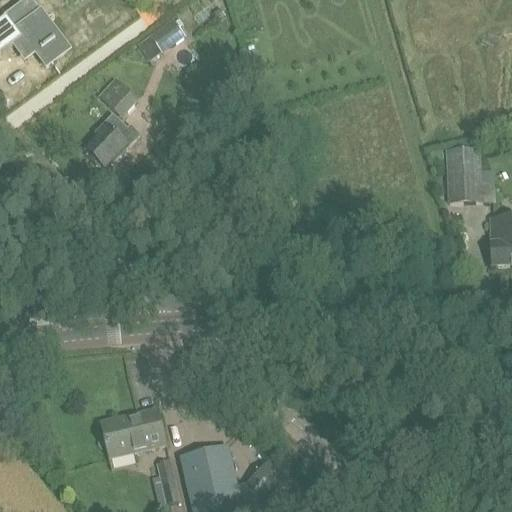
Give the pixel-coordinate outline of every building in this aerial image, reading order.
[(39,21),(25,2),(2,19),(5,22),(0,25),(0,59),(11,51),(22,66),(30,59),(38,70),(55,57),(33,26),(39,21)] [(226,19),(221,11),(214,16),(219,23),(226,19)] [(150,39),(163,57),(185,41),(173,23),(150,39)] [(116,44),(71,25),(64,42),(82,49),(75,64),(102,76),(116,44)] [(166,55),(179,74),(189,67),(185,61),(198,51),(190,39),(166,55)] [(98,100),(122,122),(139,103),(115,81),(98,100)] [(85,153),(105,173),(139,138),(131,130),(128,133),(117,121),(109,130),(105,127),(96,136),(99,139),(85,153)] [(446,154),(449,208),(483,206),(481,153),(446,154)] [(511,220),(491,221),(493,271),(511,270),(511,220)] [(102,427),(111,462),(166,449),(158,414),(102,427)] [(307,511),(314,506),(271,464),(247,487),(237,489),(228,450),(181,461),(192,511),(307,511)] [(158,466),(168,507),(179,505),(170,463),(158,466)]
